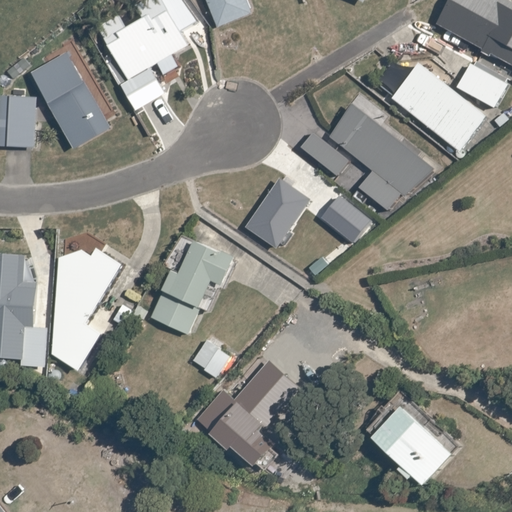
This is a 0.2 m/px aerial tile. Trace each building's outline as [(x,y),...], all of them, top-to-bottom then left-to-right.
[(251,12),(246,0),(207,0),(218,25),(251,12)] [(511,0),(510,0),(511,0),(509,0),(447,0),(436,23),(511,64),(511,0)] [(108,43),(111,49),(101,54),(118,84),(127,78),(142,105),(161,94),(146,68),(187,45),(167,9),(151,18),(149,14),(116,32),(119,37),(108,43)] [(108,128),(67,52),(31,71),(73,147),(108,128)] [(509,82),(472,61),(458,86),(495,107),(509,82)] [(486,115),(417,62),(390,97),(460,150),(486,115)] [(36,96),(0,94),(0,144),(33,146),(36,96)] [(334,181),(361,203),(368,194),(388,210),(403,193),(407,196),(431,166),(354,103),(328,135),(316,125),(300,145),(312,155),(338,176),(334,181)] [(235,258),(192,240),(181,267),(173,264),(151,318),(187,333),(199,306),(213,312),(235,258)] [(230,357),(208,339),(192,359),(215,376),(230,357)] [(331,370),(313,352),(295,371),(312,388),(331,370)] [(262,430),(291,402),(251,362),(197,416),(213,433),(233,414),(238,419),(244,413),(262,430)] [(400,463),(396,466),(409,479),(413,475),(422,484),(458,446),(401,391),(382,411),(365,429),(400,463)]
